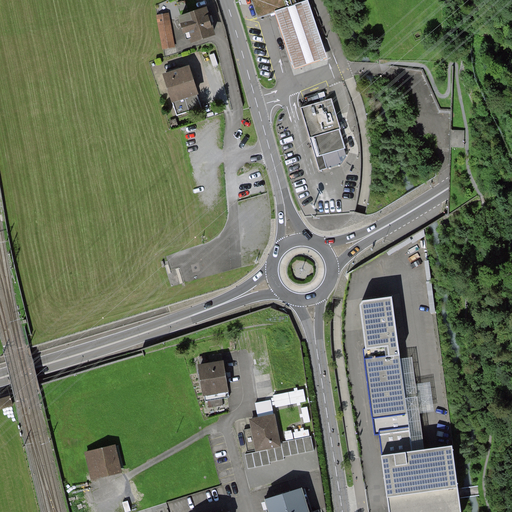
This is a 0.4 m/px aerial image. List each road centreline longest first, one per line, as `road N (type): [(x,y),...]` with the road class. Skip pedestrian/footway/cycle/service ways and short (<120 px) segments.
road 1 (primary): [(274,282),(0,378)]
road 2 (primary): [(225,0),(293,242)]
road 3 (trunk): [(329,258),(511,142)]
road 4 (tertiary): [(308,300),(342,511)]
